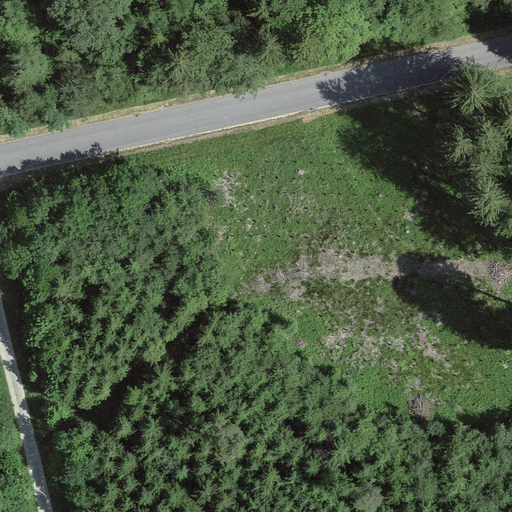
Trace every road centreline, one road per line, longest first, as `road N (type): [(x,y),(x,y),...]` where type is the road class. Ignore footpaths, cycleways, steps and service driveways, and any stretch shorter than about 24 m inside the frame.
road 1 (tertiary): [(0,162),(511,50)]
road 2 (track): [(0,318),(46,511)]
